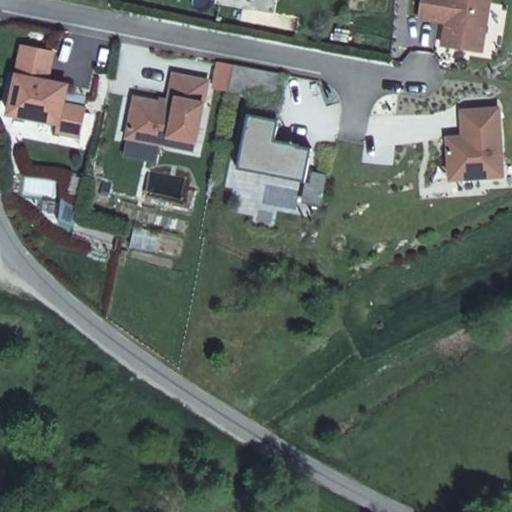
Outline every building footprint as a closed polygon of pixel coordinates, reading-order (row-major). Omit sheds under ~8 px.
[(441,14),(447,15),(446,22),(443,46),(473,50),(476,31),(485,32),(489,0),(422,0),(419,18),(440,21),(441,14)] [(53,51),(22,44),(8,113),(58,123),(56,131),(80,136),(85,107),(63,103),(67,84),(47,80),(53,51)] [(279,72),(234,63),(228,90),(274,99),(279,72)] [(135,97),(127,137),(161,143),(163,135),(196,141),(208,80),(174,74),(168,103),(135,97)] [(462,111),(463,130),(475,129),(476,136),(463,137),(448,138),(451,180),(504,176),(499,109),(462,111)] [(248,114),(238,165),(305,178),(311,149),(299,146),(299,144),(275,140),(278,126),(269,124),(270,118),(248,114)] [(163,135),(161,143),(195,150),(196,141),(163,135)]
